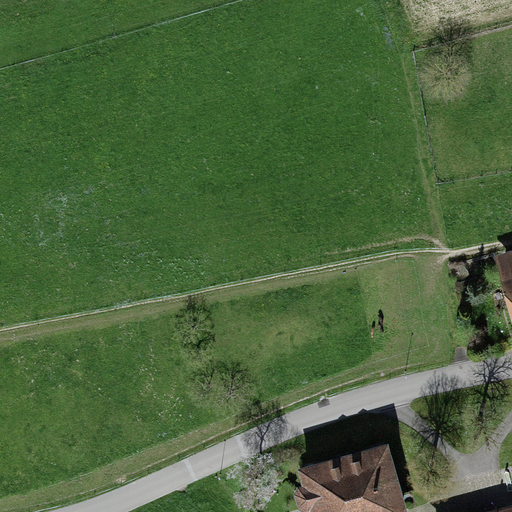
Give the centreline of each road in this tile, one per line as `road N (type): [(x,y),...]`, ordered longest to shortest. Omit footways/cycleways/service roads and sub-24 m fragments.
road 1 (residential): [(511,366),(350,402),(88,511)]
road 2 (track): [(461,376),(405,54),(376,0)]
road 3 (track): [(473,469),(378,394)]
